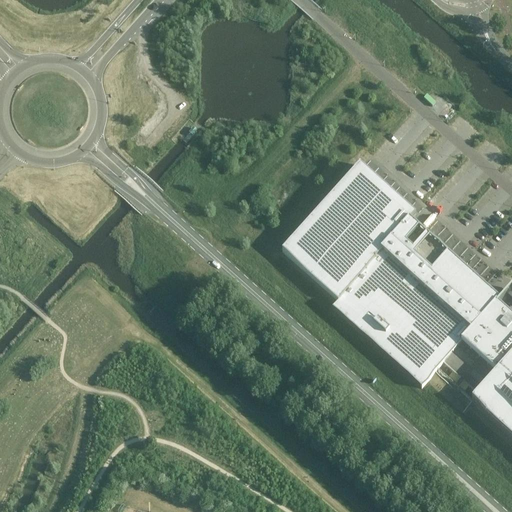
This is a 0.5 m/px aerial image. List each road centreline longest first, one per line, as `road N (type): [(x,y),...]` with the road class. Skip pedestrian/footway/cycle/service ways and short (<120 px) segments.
road 1 (secondary): [(423,446),(152,203)]
road 2 (unclassified): [(299,0),(511,191)]
road 3 (track): [(218,212),(357,53)]
